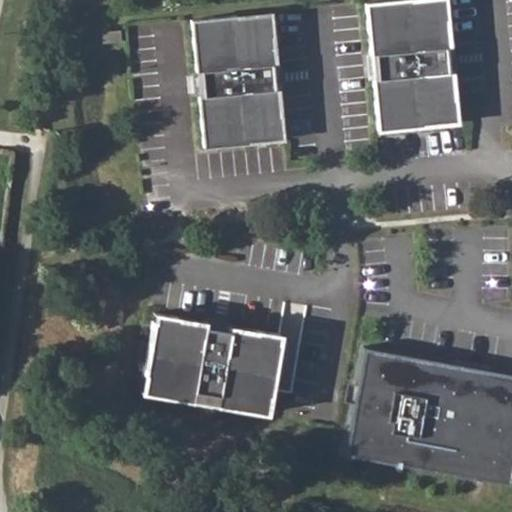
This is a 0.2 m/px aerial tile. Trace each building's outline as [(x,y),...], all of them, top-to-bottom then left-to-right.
[(444,0),(389,0),(365,2),(370,54),(373,54),(375,78),(372,78),(377,129),(457,122),(451,71),(448,71),(446,47),(449,46),(444,0)] [(270,11),(190,19),(195,71),(199,70),(201,94),(198,95),(203,146),(282,138),(277,87),(274,87),(271,63),(275,63),(270,11)] [(120,30),(101,31),(102,42),(121,41),(120,30)] [(279,333),(228,325),(228,328),(204,324),(204,320),(153,312),(140,391),(191,399),(192,396),(216,400),(215,403),(267,412),(279,333)] [(511,452),(511,376),(363,349),(345,452),(473,476),(506,482),(511,452)]
